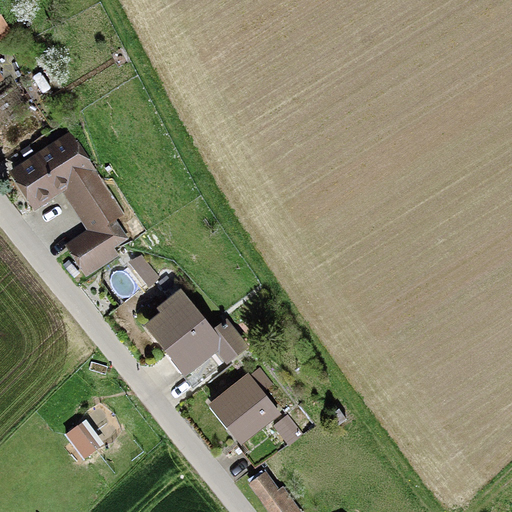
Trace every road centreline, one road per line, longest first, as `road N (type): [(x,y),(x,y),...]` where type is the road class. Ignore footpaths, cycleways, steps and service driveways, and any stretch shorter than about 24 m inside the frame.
road 1 (track): [(440,511),(135,88),(103,0)]
road 2 (residential): [(238,511),(0,214)]
